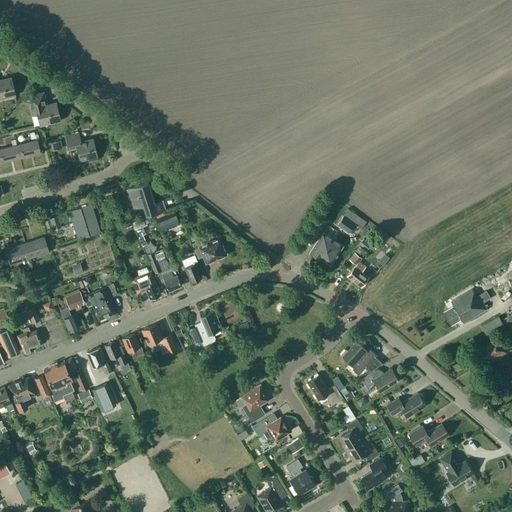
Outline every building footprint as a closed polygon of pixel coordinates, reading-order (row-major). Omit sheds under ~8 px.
[(0,98),(15,95),(11,78),(0,80),(0,98)] [(29,102),(27,102),(30,115),(36,113),(39,125),(60,120),(56,103),(46,105),(43,91),(28,95),(29,102)] [(96,155),(93,140),(92,138),(80,140),(78,134),(66,136),(69,149),(77,148),(79,159),(87,157),(88,162),(97,160),(96,155)] [(37,139),(16,144),(19,158),(40,153),(37,139)] [(60,139),(50,142),(52,150),(62,148),(60,139)] [(0,162),(19,158),(16,144),(0,148),(0,162)] [(134,208),(143,205),(145,215),(149,214),(165,209),(162,200),(154,202),(148,182),(128,188),(134,208)] [(78,238),(100,231),(91,203),(69,210),(78,238)] [(348,208),(344,214),(343,214),(337,223),(349,232),(350,231),(353,233),(357,226),(360,228),(366,221),(348,208)] [(173,210),(155,218),(160,231),(179,223),(173,210)] [(61,227),(57,215),(49,218),(53,229),(61,227)] [(108,227),(118,224),(116,218),(106,222),(108,227)] [(130,223),(122,226),(124,231),(132,227),(130,223)] [(331,234),(335,228),(330,224),(326,231),(331,234)] [(330,264),(343,245),(323,231),(310,251),(320,259),(321,258),(330,264)] [(195,232),(189,234),(192,240),(198,238),(195,232)] [(24,242),(29,257),(48,251),(43,236),(24,242)] [(224,253),(225,253),(218,238),(202,245),(200,240),(193,243),(198,256),(204,254),(206,261),(218,256),(220,257),(223,256),(224,253)] [(10,263),(29,257),(24,242),(5,249),(10,263)] [(358,245),(354,251),(348,258),(356,264),(355,265),(354,265),(347,275),(361,286),(368,276),(362,270),(366,266),(359,260),(366,251),(358,245)] [(155,272),(160,270),(169,266),(164,255),(156,258),(154,251),(146,254),(154,273),(155,272)] [(184,267),(190,281),(201,276),(195,262),(197,262),(194,254),(181,259),(184,267)] [(161,274),(165,282),(168,290),(181,285),(177,274),(173,276),(170,268),(168,269),(169,271),(161,274)] [(151,270),(144,273),(130,278),(136,293),(146,289),(149,298),(160,293),(151,270)] [(161,274),(160,270),(155,272),(159,284),(165,282),(161,274)] [(110,295),(116,293),(112,283),(106,285),(110,295)] [(115,312),(104,286),(88,293),(98,319),(115,312)] [(479,295),(477,296),(471,286),(450,298),(443,302),(448,309),(444,311),(452,324),(462,318),(464,322),(487,309),(483,302),(491,297),(487,290),(479,295)] [(85,303),(79,290),(64,296),(69,309),(85,303)] [(53,308),(50,300),(42,303),(44,308),(49,310),(53,308)] [(32,322),(39,319),(34,306),(27,309),(32,322)] [(67,306),(59,309),(69,332),(79,327),(73,313),(71,314),(67,306)] [(221,328),(214,310),(200,316),(202,320),(194,323),(203,344),(214,340),(215,337),(212,331),(221,328)] [(511,324),(511,313),(502,319),(507,327),(511,324)] [(54,314),(36,322),(45,342),(63,334),(54,314)] [(489,336),(505,327),(499,316),(482,325),(489,336)] [(170,333),(161,336),(155,323),(141,329),(145,337),(148,344),(158,339),(162,349),(163,351),(166,350),(167,351),(176,347),(170,333)] [(0,338),(2,343),(0,344),(0,362),(3,361),(0,353),(0,352),(5,350),(7,356),(19,351),(9,327),(0,330),(0,338)] [(31,346),(41,342),(36,328),(30,331),(29,329),(17,334),(24,351),(26,351),(27,352),(30,351),(31,348),(32,348),(31,346)] [(141,356),(144,354),(142,349),(141,346),(139,347),(133,332),(122,337),(128,351),(133,349),(137,357),(138,359),(142,358),(141,356)] [(495,358),(506,352),(499,339),(482,349),(487,359),(493,355),(495,358)] [(365,366),(370,370),(382,363),(374,356),(375,354),(375,353),(370,349),(368,351),(356,340),(347,351),(345,349),(340,354),(354,367),(352,369),(357,373),(358,374),(365,366)] [(129,367),(127,361),(120,345),(116,347),(113,341),(104,344),(110,358),(116,356),(122,370),(129,367)] [(108,359),(105,360),(99,347),(87,352),(93,366),(96,365),(98,369),(102,367),(104,371),(112,368),(108,359)] [(50,383),(47,384),(51,394),(54,401),(63,397),(65,401),(74,397),(71,390),(73,390),(69,381),(71,380),(70,376),(75,374),(73,370),(76,369),(71,357),(44,369),(50,383)] [(96,384),(88,364),(80,367),(89,387),(96,384)] [(79,368),(76,369),(73,370),(75,374),(82,390),(88,388),(79,368)] [(154,368),(147,371),(151,381),(158,378),(154,368)] [(377,386),(380,391),(398,380),(391,368),(380,375),(376,369),(361,378),(369,390),(377,386)] [(328,388),(318,373),(307,381),(318,399),(325,394),(331,404),(343,397),(335,384),(328,388)] [(42,397),(50,394),(51,394),(47,384),(42,374),(34,377),(42,397)] [(23,398),(35,393),(27,375),(7,384),(18,410),(27,407),(23,398)] [(338,389),(343,386),(337,375),(332,378),(338,389)] [(253,388),(241,396),(235,400),(239,407),(241,405),(251,421),(265,413),(259,404),(268,399),(263,391),(264,390),(260,383),(253,387),(253,388)] [(96,384),(89,387),(97,405),(103,402),(96,384)] [(4,386),(0,387),(0,406),(5,404),(8,410),(13,408),(4,386)] [(80,401),(91,397),(88,388),(77,393),(80,401)] [(351,390),(343,394),(346,400),(354,396),(351,390)] [(419,394),(418,392),(401,402),(398,397),(386,404),(392,414),(402,408),(407,417),(426,405),(422,400),(423,399),(424,398),(424,397),(424,396),(424,395),(423,395),(423,394),(422,393),(421,393),(420,393),(419,393),(419,394)] [(50,394),(42,397),(42,398),(44,404),(52,401),(50,394)] [(351,411),(346,414),(350,420),(355,417),(351,411)] [(277,418),(273,413),(252,425),(257,433),(260,433),(263,431),(267,437),(270,438),(272,436),(275,440),(289,431),(280,416),(277,418)] [(338,437),(346,449),(362,439),(357,431),(363,427),(357,418),(346,425),(349,430),(338,437)] [(426,438),(430,446),(448,435),(441,423),(426,432),(422,425),(408,434),(415,445),(426,438)] [(290,429),(292,434),(301,430),(299,425),(290,429)] [(245,428),(236,433),(240,439),(248,434),(245,428)] [(405,442),(401,435),(394,439),(399,446),(405,442)] [(303,446),(298,437),(291,441),(296,449),(297,450),(303,446)] [(362,439),(346,449),(353,461),(364,454),(367,460),(378,453),(375,448),(369,451),(362,439)] [(296,449),(291,441),(286,444),(291,452),(296,449)] [(4,444),(0,446),(0,450),(2,455),(8,452),(4,444)] [(446,472),(453,484),(472,473),(464,460),(458,464),(455,459),(456,459),(450,451),(439,458),(445,466),(448,471),(446,472)] [(415,456),(414,454),(407,458),(413,468),(424,461),(420,453),(415,456)] [(0,473),(8,470),(3,459),(1,455),(0,455),(0,473)] [(380,457),(369,464),(373,470),(361,477),(368,488),(386,478),(382,471),(387,468),(380,457)] [(263,458),(257,462),(260,467),(266,463),(263,458)] [(289,479),(299,494),(315,485),(311,479),(312,476),(309,475),(305,469),(299,473),(296,469),(302,466),(297,459),(286,466),(290,473),(291,472),(294,476),(289,479)] [(410,469),(405,461),(401,464),(402,465),(400,467),(404,473),(410,469)] [(238,480),(235,474),(229,477),(232,483),(238,480)] [(286,494),(281,486),(275,476),(266,481),(270,487),(256,495),(266,511),(270,511),(282,505),(278,499),(286,494)] [(23,478),(15,482),(24,500),(32,496),(23,478)] [(402,490),(398,484),(381,495),(385,501),(384,501),(385,511),(384,511),(383,511),(406,511),(406,501),(402,501),(402,500),(402,499),(402,498),(401,497),(401,496),(401,495),(400,494),(399,493),(399,492),(402,490)] [(254,504),(246,492),(237,498),(241,505),(231,511),(232,511),(251,511),(249,507),(254,504)] [(79,504),(76,497),(59,505),(62,511),(64,511),(71,509),(72,511),(93,511),(87,500),(79,504)]
